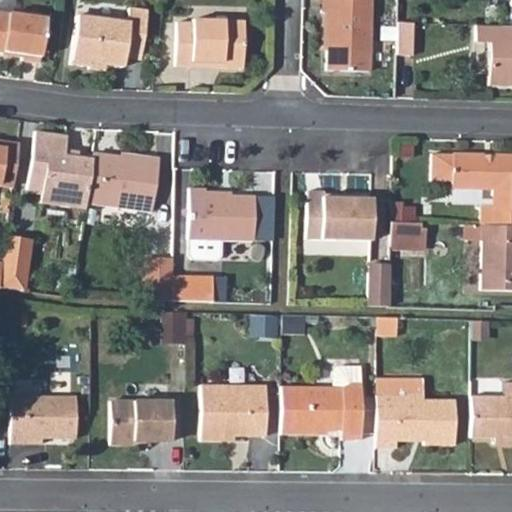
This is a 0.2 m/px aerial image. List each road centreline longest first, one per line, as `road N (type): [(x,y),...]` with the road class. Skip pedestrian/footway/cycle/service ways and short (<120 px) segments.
road 1 (residential): [(511,502),(0,498)]
road 2 (residential): [(286,113),(0,98)]
road 3 (residential): [(511,126),(286,113)]
